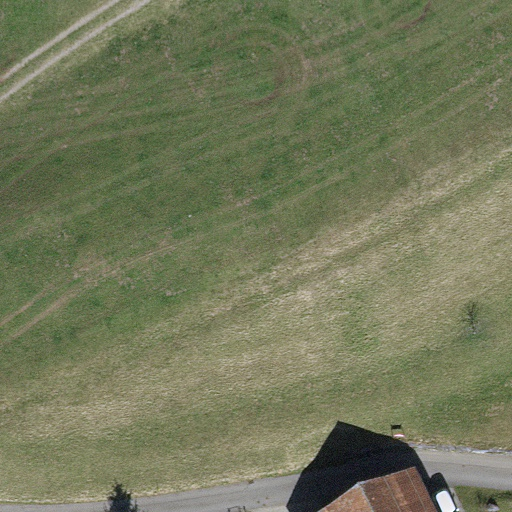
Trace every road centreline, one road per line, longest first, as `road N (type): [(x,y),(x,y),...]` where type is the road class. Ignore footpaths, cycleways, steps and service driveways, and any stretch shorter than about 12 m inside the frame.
road 1 (residential): [(199,511),(403,469),(511,480)]
road 2 (track): [(0,91),(137,0)]
